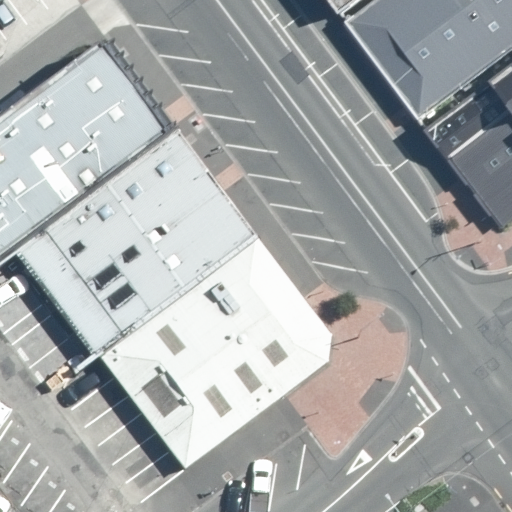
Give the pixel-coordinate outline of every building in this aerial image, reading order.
[(511,0),(322,0),(408,117),(511,43),(511,0)] [(65,19),(0,65),(0,212),(138,105),(65,19)] [(511,43),(408,117),(485,226),(511,207),(511,43)] [(230,222),(189,166),(138,105),(0,212),(0,250),(77,334),(230,222)] [(68,341),(157,453),(310,328),(230,222),(77,334),(68,341)]
